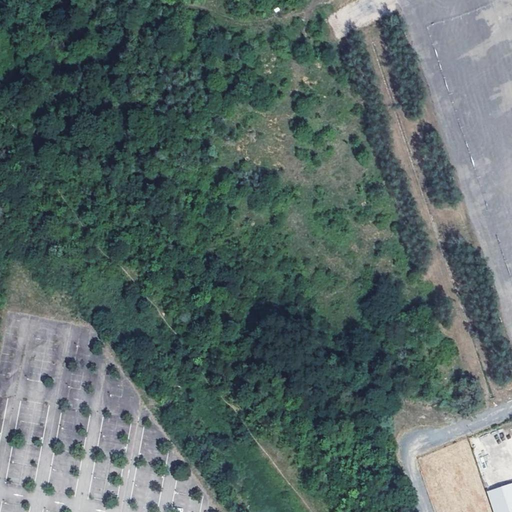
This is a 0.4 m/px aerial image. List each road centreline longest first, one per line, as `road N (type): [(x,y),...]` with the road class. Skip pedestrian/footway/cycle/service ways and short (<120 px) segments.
road 1 (track): [(0,102),(45,182),(172,332),(302,511)]
road 2 (unclassified): [(413,0),(511,332)]
road 3 (track): [(429,511),(409,456),(416,443),(511,407)]
